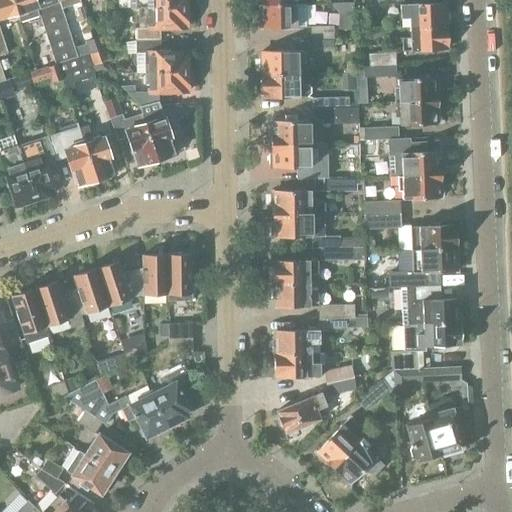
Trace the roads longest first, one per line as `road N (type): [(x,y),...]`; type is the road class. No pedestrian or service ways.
road 1 (residential): [(498,489),(475,0)]
road 2 (residential): [(229,454),(225,209)]
road 3 (residential): [(0,254),(126,212),(225,209)]
road 4 (residential): [(225,209),(221,0)]
